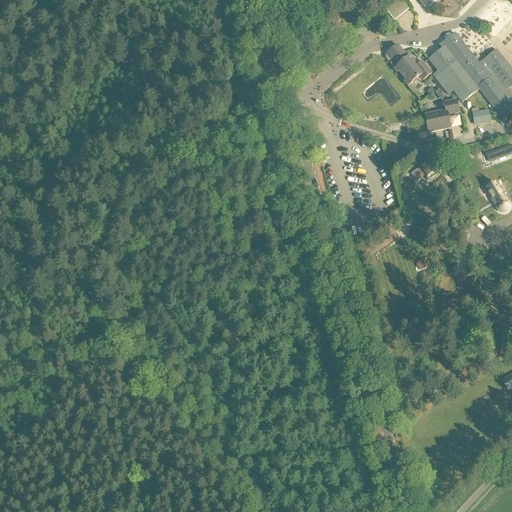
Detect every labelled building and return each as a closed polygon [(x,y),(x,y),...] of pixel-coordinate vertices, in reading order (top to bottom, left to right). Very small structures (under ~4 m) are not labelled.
[(396,20),(411,8),(404,0),(398,0),(387,9),(396,20)] [(418,0),(425,8),(435,0),(418,0)] [(511,70),(504,60),(499,54),(497,51),(479,64),(456,34),(439,47),(442,50),(428,61),(437,73),(433,76),(448,96),(453,93),(462,105),(479,92),(502,121),(511,113),(511,96),(508,91),(511,87),(511,70)] [(398,46),(385,56),(406,86),(418,77),(423,82),(432,75),(423,62),(418,66),(411,56),(407,59),(398,46)] [(432,89),(427,93),(430,97),(435,92),(432,89)] [(459,114),(457,103),(444,105),(446,113),(426,117),(429,134),(450,129),(447,117),(459,114)] [(488,111),(472,114),(474,127),(491,124),(488,111)] [(511,145),(503,149),(506,157),(511,154),(511,145)] [(415,173),(412,176),(417,183),(425,177),(429,182),(437,175),(434,170),(432,171),(427,164),(415,173)] [(451,171),(447,173),(452,180),(456,178),(451,171)] [(485,189),(491,200),(490,201),(498,214),(499,214),(501,215),(504,215),(505,215),(506,214),(507,214),(509,212),(510,212),(510,211),(511,209),(511,208),(511,207),(511,206),(510,204),(510,202),(506,197),(504,198),(501,193),(502,193),(502,192),(502,191),(502,190),(501,189),(500,188),(499,188),(498,189),(494,184),(485,189)] [(511,373),(502,378),(509,391),(511,389),(511,373)]
